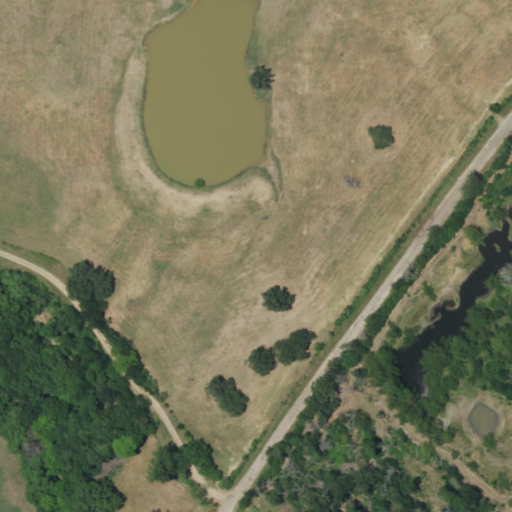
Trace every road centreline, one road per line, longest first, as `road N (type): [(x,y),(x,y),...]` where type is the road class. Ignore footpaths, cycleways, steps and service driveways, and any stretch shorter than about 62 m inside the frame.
road 1 (residential): [(241,511),(485,134),(495,94),(511,80)]
road 2 (residential): [(405,0),(495,94)]
